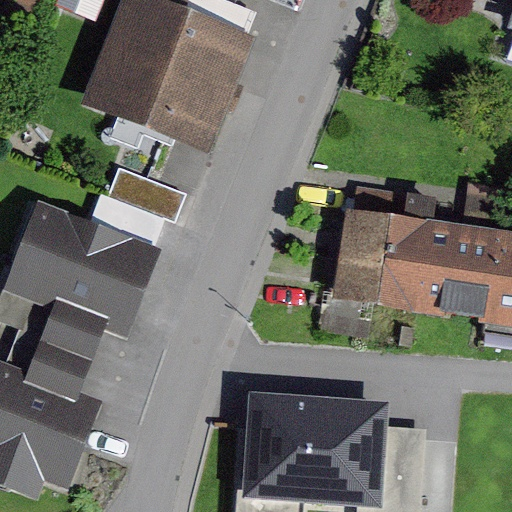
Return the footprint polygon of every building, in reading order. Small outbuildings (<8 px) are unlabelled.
[(133,0),(91,103),(221,157),(269,40),(195,10),(198,0),(133,0)] [(119,197),(186,223),(198,193),(131,167),(119,197)] [(16,291),(64,308),(38,380),(0,366),(0,475),(77,503),(166,255),(44,212),(16,291)] [(511,231),(356,219),(348,314),(511,327),(511,231)] [(403,402),(258,394),(251,498),(397,506),(403,402)] [(511,409),(469,406),(462,507),(511,510),(511,409)]
